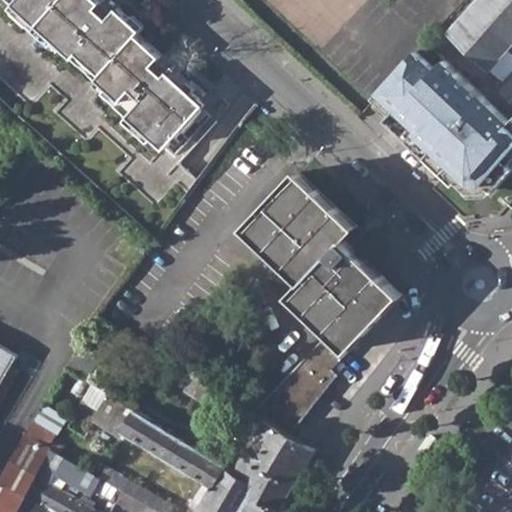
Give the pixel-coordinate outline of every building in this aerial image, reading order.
[(0,0),(0,98),(156,240),(201,181),(169,149),(185,131),(188,133),(199,121),(202,123),(209,115),(203,107),(202,101),(208,94),(193,82),(191,84),(182,76),(179,78),(174,72),(179,67),(142,36),(145,32),(122,11),(123,8),(113,0),(107,0),(106,2),(103,0),(0,0)] [(511,0),(480,0),(453,31),(506,81),(498,90),(511,101),(511,0)] [(511,121),(427,41),(375,99),(444,163),(474,191),(489,189),(511,163),(511,121)] [(334,332),(267,418),(268,419),(294,436),(343,374),(338,369),(405,294),(347,240),(360,227),(300,171),(248,227),(308,283),(296,297),(334,332)] [(91,329),(107,338),(115,326),(101,316),(91,329)] [(0,388),(21,353),(0,340),(0,388)] [(185,389),(245,426),(254,411),(195,374),(185,389)] [(88,392),(105,402),(111,394),(95,383),(88,392)] [(236,472),(111,394),(105,402),(95,418),(121,436),(125,431),(213,485),(197,511),(279,511),(280,511),(253,494),(258,486),(236,472)] [(27,432),(51,447),(54,440),(59,433),(35,419),(27,432)] [(294,436),(268,419),(246,456),(295,485),(318,450),(294,436)] [(0,511),(18,511),(28,494),(36,474),(43,463),(51,447),(27,432),(0,482),(0,511)] [(432,438),(428,435),(415,453),(424,459),(436,440),(432,438)] [(51,447),(62,453),(66,446),(54,440),(51,447)] [(51,447),(43,463),(54,469),(91,491),(100,476),(62,453),(51,447)] [(253,494),(280,511),(295,485),(246,456),(236,472),(258,486),(253,494)] [(43,463),(36,474),(48,480),(54,469),(43,463)] [(107,465),(100,476),(124,491),(161,511),(170,511),(175,505),(107,465)] [(49,506),(59,511),(104,511),(93,505),(95,500),(84,493),(80,499),(48,480),(36,474),(28,494),(49,506)] [(161,511),(124,491),(118,502),(134,511),(161,511)] [(45,511),(49,506),(28,494),(18,511),(45,511)]
